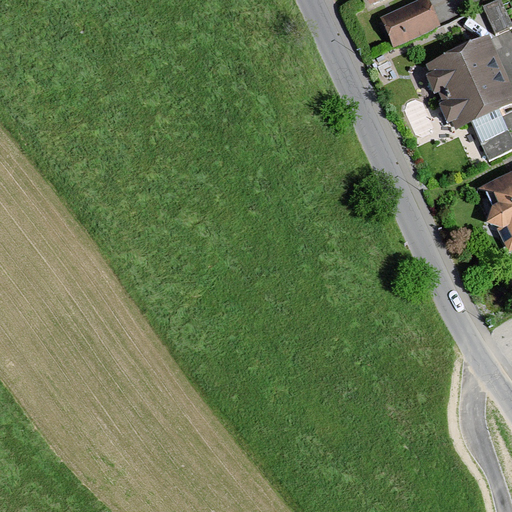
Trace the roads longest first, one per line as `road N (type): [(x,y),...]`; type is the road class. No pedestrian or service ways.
road 1 (unclassified): [(310,0),(478,352)]
road 2 (residential): [(478,352),(467,413),(504,511)]
